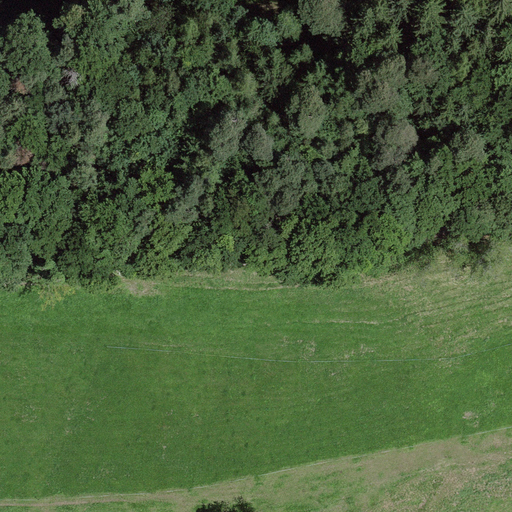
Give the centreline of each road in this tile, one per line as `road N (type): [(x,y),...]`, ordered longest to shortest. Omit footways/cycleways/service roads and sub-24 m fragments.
road 1 (track): [(0,252),(260,261),(433,239),(511,214)]
road 2 (track): [(365,0),(128,0)]
